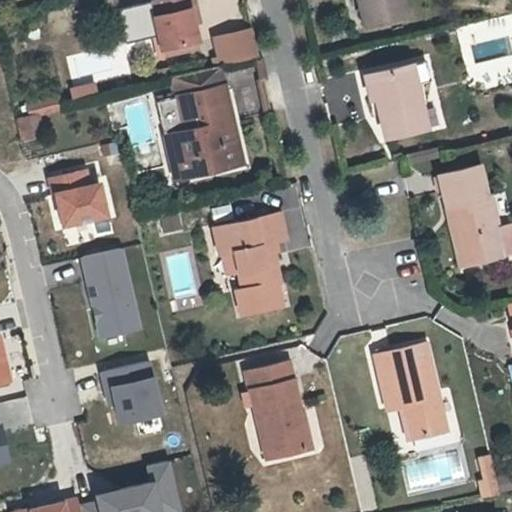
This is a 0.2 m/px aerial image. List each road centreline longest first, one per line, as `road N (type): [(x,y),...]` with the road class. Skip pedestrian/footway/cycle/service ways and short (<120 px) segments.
road 1 (residential): [(275,0),(349,310)]
road 2 (unknown): [(299,378),(332,354),(347,304),(416,296),(476,325),(494,339),(504,363)]
